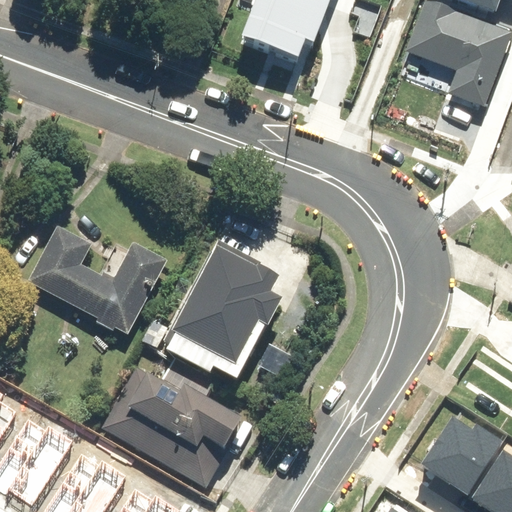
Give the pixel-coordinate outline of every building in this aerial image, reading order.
[(250,0),(235,40),(297,64),(306,42),(313,44),(329,0),(250,0)] [(470,0),(495,9),(497,0),(470,0)] [(410,54),(462,74),(453,96),(489,110),(511,52),(511,33),(431,2),(410,54)] [(63,229),(33,284),(133,337),(173,263),(139,245),(118,284),(86,267),(97,247),(63,229)] [(290,278),(223,242),(169,343),(178,348),(175,353),(219,377),(222,371),(239,380),(269,325),(276,329),(291,301),(281,295),(290,278)] [(140,369),(107,430),(214,487),(250,421),(191,389),(188,395),(140,369)] [(0,395),(0,438),(14,416),(0,407),(0,401),(3,397),(0,395)] [(451,421),(422,465),(467,495),(501,444),(474,427),(470,433),(451,421)] [(8,491),(30,505),(71,443),(47,428),(42,436),(25,425),(0,463),(0,495),(3,498),(8,491)] [(511,511),(511,462),(503,456),(473,500),(490,511),(511,511)] [(106,511),(129,478),(106,462),(100,471),(83,460),(49,511),(106,511)] [(182,511),(161,498),(156,506),(139,496),(128,511),(182,511)]
